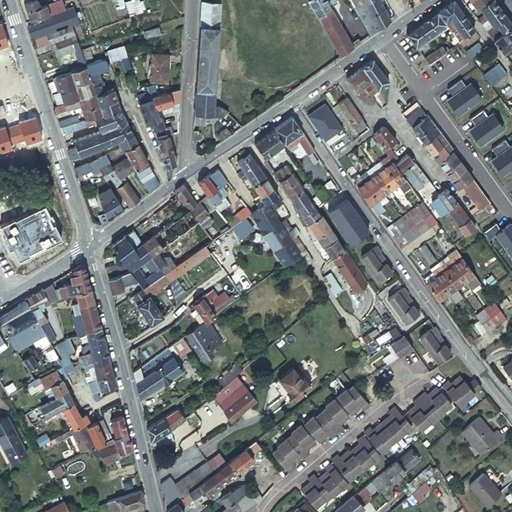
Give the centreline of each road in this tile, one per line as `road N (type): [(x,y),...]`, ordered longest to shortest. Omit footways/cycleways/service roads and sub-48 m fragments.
road 1 (residential): [(511,409),(331,159)]
road 2 (residential): [(85,248),(155,511)]
road 3 (residential): [(7,0),(85,248)]
road 4 (track): [(224,0),(241,71),(277,84),(311,65),(317,47),(317,25),(302,0)]
road 5 (residential): [(262,511),(275,491),(423,373)]
road 6 (unclassified): [(332,300),(295,217),(241,133)]
road 7 (residential): [(192,0),(183,153),(189,169)]
road 8 (residential): [(421,86),(511,213)]
